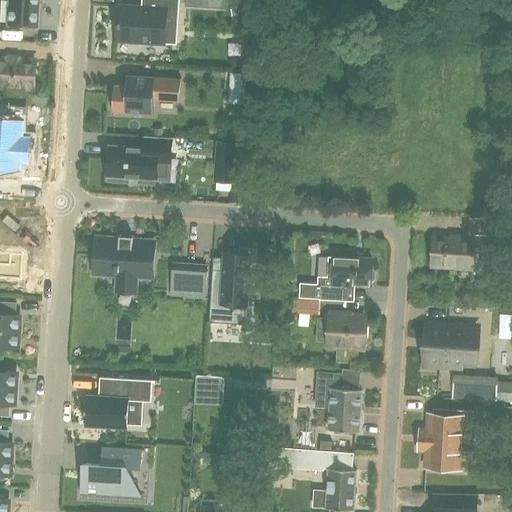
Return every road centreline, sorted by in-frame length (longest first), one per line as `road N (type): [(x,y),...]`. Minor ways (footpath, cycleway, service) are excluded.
road 1 (residential): [(384,511),(397,257),(391,240),(377,231),(60,211)]
road 2 (residential): [(44,511),(60,211)]
road 3 (residential): [(60,211),(75,0)]
